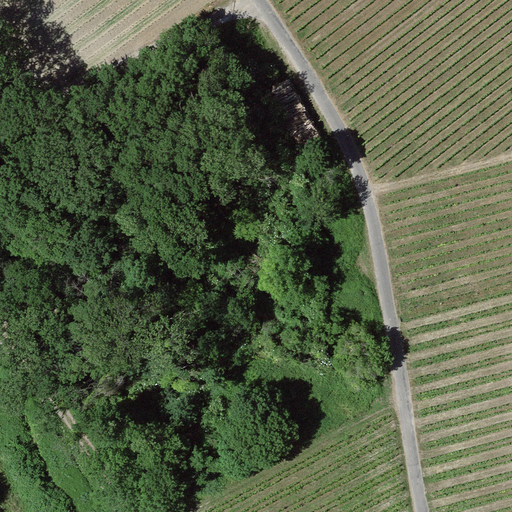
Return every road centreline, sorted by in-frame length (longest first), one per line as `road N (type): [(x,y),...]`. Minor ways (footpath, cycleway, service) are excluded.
road 1 (track): [(258,0),(345,137),(366,193),(421,511)]
road 2 (track): [(0,152),(92,80),(259,1)]
road 3 (track): [(0,321),(127,511)]
